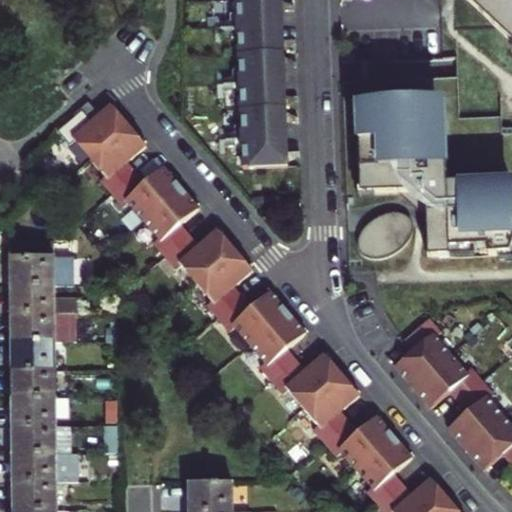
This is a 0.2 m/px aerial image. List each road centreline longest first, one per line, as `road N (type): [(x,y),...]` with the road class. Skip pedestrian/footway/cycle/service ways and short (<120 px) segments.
road 1 (residential): [(315,0),(327,320)]
road 2 (residential): [(327,320),(122,88)]
road 3 (residential): [(494,511),(327,320)]
